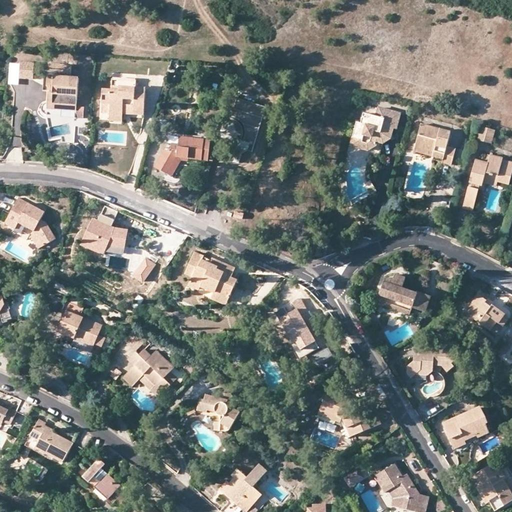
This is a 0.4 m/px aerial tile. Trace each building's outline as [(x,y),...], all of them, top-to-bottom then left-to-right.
[(23,79),(37,80),(38,64),(24,63),(23,79)] [(48,64),(48,76),(47,86),(47,87),(49,87),(48,103),(48,109),(76,111),(78,78),(70,77),(70,65),(48,64)] [(109,113),(109,116),(122,116),(123,114),(144,115),(146,88),(136,87),(136,81),(112,79),(112,89),(103,89),(102,113),(109,113)] [(266,107),(237,99),(232,116),(233,117),(235,117),(236,118),(238,118),(240,119),(241,121),(242,121),(243,123),(244,124),(245,126),(245,128),(246,130),(245,132),(245,134),(245,136),(244,139),(244,141),(241,140),(242,138),(243,136),(243,134),(243,132),(243,131),(243,130),(242,128),(242,126),(241,124),(240,123),(239,123),(238,122),(236,121),(234,120),(233,119),(231,119),(230,119),(228,119),(227,119),(225,119),(223,120),(222,121),(221,122),(220,124),(218,125),(218,128),(217,130),(217,132),(218,134),(218,137),(219,139),(221,141),(222,142),(224,144),(226,145),(228,145),(230,146),(233,145),(236,152),(233,159),(240,161),(242,154),(249,151),(252,152),(266,107)] [(77,107),(76,111),(76,118),(84,119),(85,107),(77,107)] [(375,117),(363,114),(360,123),(355,122),(351,137),(361,141),(363,136),(371,138),(370,140),(376,141),(382,143),(390,138),(392,129),(395,130),(399,114),(378,109),(375,117)] [(451,131),(422,123),(414,151),(444,159),(443,163),(451,166),(456,149),(447,146),(451,131)] [(495,129),(480,125),(477,139),(492,143),(495,129)] [(204,139),(180,136),(179,140),(172,139),(171,149),(166,149),(156,168),(175,178),(183,162),(201,164),(204,139)] [(375,146),(376,141),(370,140),(371,138),(363,136),(361,141),(351,137),(349,145),(366,150),(375,146)] [(488,162),(476,159),(470,182),(472,183),(479,186),(482,186),(483,183),(486,174),(499,178),(498,182),(509,185),(511,174),(511,162),(503,160),(503,158),(491,154),(488,162)] [(496,187),(498,182),(499,178),(486,174),(483,183),(496,187)] [(369,180),(363,184),(370,194),(376,191),(369,180)] [(473,211),(478,190),(470,188),(469,187),(463,209),(473,211)] [(47,211),(20,198),(7,224),(17,229),(21,223),(37,231),(46,246),(58,238),(49,222),(43,219),(47,211)] [(208,205),(201,202),(199,208),(206,210),(208,205)] [(107,209),(100,224),(113,229),(119,214),(107,209)] [(100,224),(95,221),(84,247),(107,256),(110,250),(127,251),(130,232),(115,230),(113,229),(100,224)] [(46,246),(37,231),(34,237),(41,248),(46,246)] [(205,256),(196,252),(185,274),(193,278),(189,286),(200,290),(201,288),(214,293),(211,300),(226,305),(238,280),(232,277),(236,268),(213,258),(212,261),(204,258),(205,256)] [(158,265),(147,259),(135,277),(145,284),(158,265)] [(377,302),(385,305),(388,299),(412,307),(426,312),(432,296),(418,291),(417,292),(402,287),(405,277),(395,273),(393,279),(386,276),(377,302)] [(511,317),(510,316),(493,304),(496,300),(490,296),(487,300),(478,294),(463,315),(472,321),(474,319),(497,335),(503,326),(509,330),(511,325),(511,317)] [(0,313),(1,313),(3,321),(12,319),(9,310),(11,309),(9,302),(5,303),(2,295),(0,295),(0,313)] [(327,343),(301,298),(293,303),(296,308),(279,319),(293,343),(289,345),(299,361),(327,343)] [(410,314),(412,307),(388,299),(385,305),(410,314)] [(102,325),(67,311),(58,333),(94,347),(94,344),(98,335),(102,325)] [(151,342),(142,334),(138,331),(132,333),(125,340),(137,351),(140,354),(145,348),(151,342)] [(106,338),(98,335),(94,344),(102,347),(106,338)] [(440,348),(420,347),(420,355),(415,355),(414,361),(407,366),(407,374),(409,378),(416,375),(428,375),(433,372),(434,365),(441,366),(448,372),(454,366),(452,363),(458,358),(449,346),(440,345),(440,348)] [(175,367),(157,350),(152,355),(145,348),(140,354),(143,357),(135,366),(123,378),(133,387),(142,377),(146,372),(158,383),(153,388),(151,391),(159,397),(177,378),(171,371),(175,367)] [(129,360),(135,366),(143,357),(140,354),(137,351),(129,360)] [(340,365),(334,357),(322,366),(329,375),(340,365)] [(111,377),(117,380),(122,372),(115,368),(111,377)] [(158,383),(146,372),(142,377),(153,388),(158,383)] [(339,391),(330,387),(321,410),(342,418),(344,420),(344,421),(351,437),(382,424),(376,410),(366,413),(353,408),(352,411),(345,408),(349,400),(350,397),(338,393),(339,391)] [(221,416),(220,422),(220,431),(227,431),(228,431),(230,429),(231,427),(241,412),(227,404),(228,399),(206,394),(205,399),(200,398),(197,411),(207,413),(208,410),(215,412),(221,416)] [(356,402),(349,400),(345,408),(352,411),(353,408),(356,402)] [(480,406),(443,422),(454,447),(491,432),(480,406)] [(0,433),(2,434),(4,430),(6,425),(7,423),(14,426),(19,415),(4,409),(3,411),(0,409),(0,433)] [(340,423),(342,418),(321,410),(319,414),(340,423)] [(51,427),(43,423),(29,449),(55,463),(57,461),(66,466),(76,447),(58,437),(59,435),(49,429),(51,427)] [(511,478),(501,460),(498,462),(511,485),(511,478)] [(511,501),(511,485),(498,462),(471,477),(477,488),(481,486),(490,502),(495,511),(511,501)] [(103,463),(97,469),(92,474),(87,480),(93,486),(98,480),(104,485),(98,491),(112,503),(125,489),(112,477),(109,481),(103,475),(109,469),(103,463)] [(395,463),(375,475),(385,493),(389,490),(394,499),(392,506),(416,511),(421,494),(411,479),(406,483),(403,476),(395,463)] [(87,470),(92,474),(97,469),(92,465),(87,470)] [(222,511),(241,511),(245,509),(248,511),(249,511),(264,495),(255,488),(269,472),(261,465),(249,478),(239,470),(234,476),(236,479),(232,484),(229,482),(221,491),(232,501),(222,511)] [(345,478),(351,487),(363,479),(357,470),(345,478)] [(408,473),(403,476),(406,483),(411,479),(408,473)] [(93,486),(98,491),(104,485),(98,480),(93,486)] [(490,502),(481,486),(477,488),(486,504),(490,502)] [(425,511),(429,497),(421,494),(416,511),(418,511),(425,511)]
